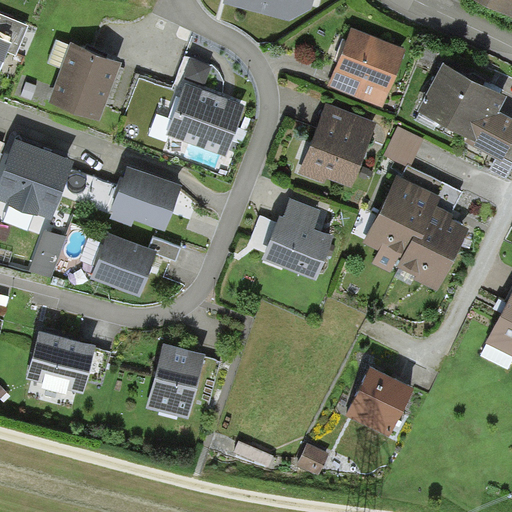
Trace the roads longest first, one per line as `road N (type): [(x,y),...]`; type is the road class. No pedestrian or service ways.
road 1 (residential): [(177,0),(188,17),(240,48),(269,98),(214,267),(195,300),(141,320),(39,296)]
road 2 (track): [(347,511),(192,485),(0,432)]
road 3 (residential): [(511,201),(431,356),(372,328)]
